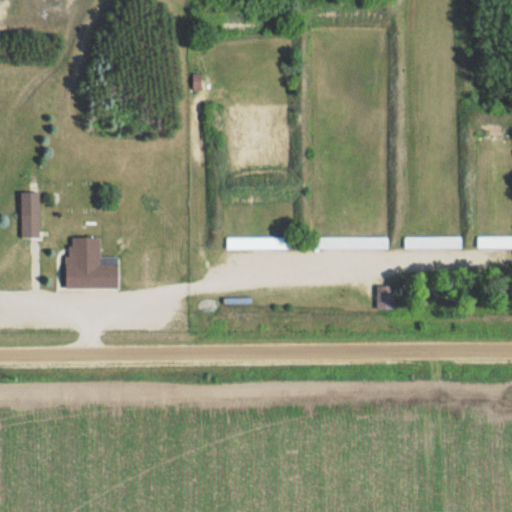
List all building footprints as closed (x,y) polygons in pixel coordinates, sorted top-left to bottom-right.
[(192,71),(192,89),(201,89),(200,71),(192,71)] [(20,190),(21,235),(40,235),(39,190),(20,190)] [(72,236),(72,255),(65,256),(65,286),(118,285),(118,255),(100,256),(99,236),(72,236)] [(477,248),(511,248),(511,236),(477,237),(477,248)] [(295,249),(295,237),(226,237),(226,249),(295,249)] [(387,249),(387,237),(314,237),(314,249),(387,249)] [(461,237),(404,237),(404,249),(461,249),(461,237)] [(377,285),(377,306),(393,307),(394,286),(377,285)]
